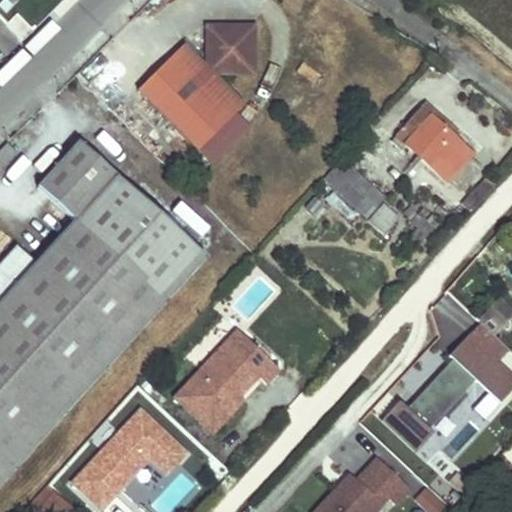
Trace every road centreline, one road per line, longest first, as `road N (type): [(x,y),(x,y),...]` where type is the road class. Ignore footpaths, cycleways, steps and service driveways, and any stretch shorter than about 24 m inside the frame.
road 1 (unknown): [(511,192),(211,511)]
road 2 (residential): [(511,99),(381,0)]
road 3 (unclassified): [(96,0),(0,98)]
